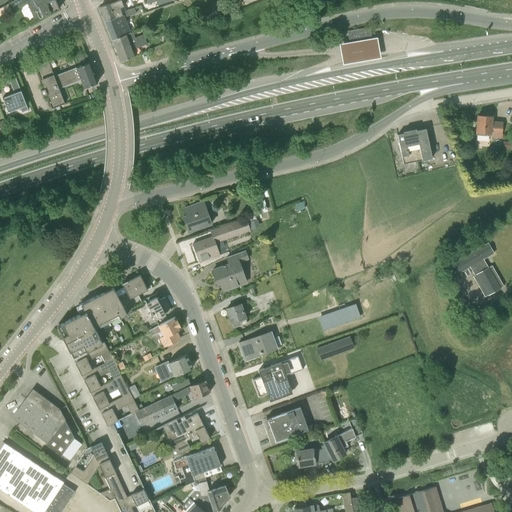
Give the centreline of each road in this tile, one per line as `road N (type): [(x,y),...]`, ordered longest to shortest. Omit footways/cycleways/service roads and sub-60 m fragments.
road 1 (primary): [(511,47),(277,86),(0,168)]
road 2 (primary): [(0,190),(235,121),(462,77)]
road 3 (primary): [(511,23),(381,12),(110,83)]
road 4 (residential): [(251,497),(250,472),(186,296),(162,269),(98,238)]
road 5 (primary): [(112,197),(308,160),(405,109)]
road 6 (residential): [(251,497),(373,477),(495,439),(511,426)]
road 7 (residential): [(0,375),(98,238)]
